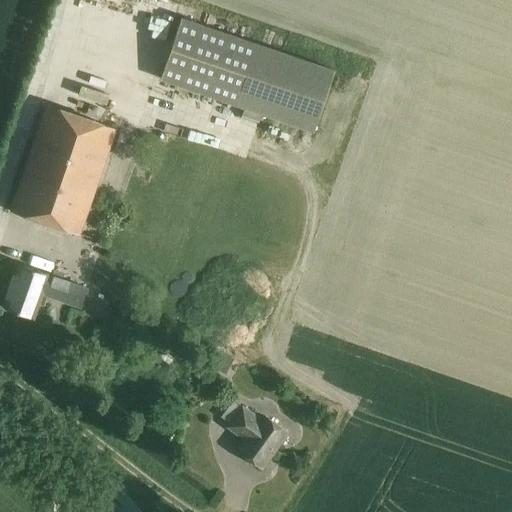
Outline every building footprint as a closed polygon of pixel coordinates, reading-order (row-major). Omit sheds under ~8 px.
[(333,71),(180,19),(160,78),(313,130),(333,71)] [(46,106),(10,212),(78,235),(115,129),(46,106)] [(86,289),(17,266),(3,308),(33,319),(38,306),(43,308),(46,298),(79,309),(86,289)] [(224,375),(232,359),(218,351),(209,367),(224,375)] [(227,427),(240,437),(245,440),(237,451),(261,468),(286,434),(262,416),(259,421),(241,408),(227,427)]
